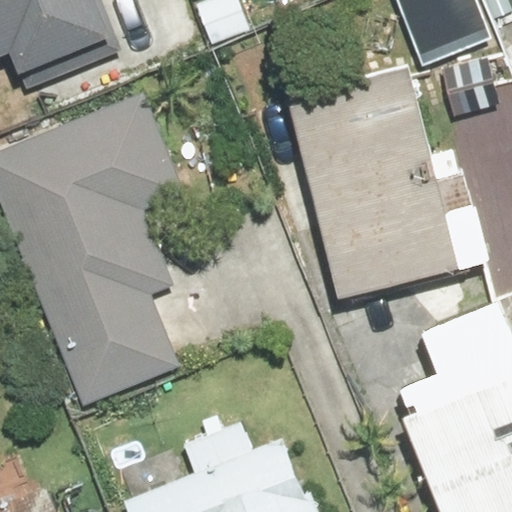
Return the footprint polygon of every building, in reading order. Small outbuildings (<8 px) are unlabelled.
[(0,0),(0,58),(9,79),(102,39),(85,0),(0,0)] [(432,0),(436,8),(455,0),(432,0)] [(399,73),(278,103),(327,302),(449,273),(436,220),(463,213),(454,177),(426,183),(399,73)] [(138,93),(0,151),(0,215),(81,409),(176,370),(144,294),(167,285),(137,213),(180,195),(138,93)] [(462,252),(486,308),(412,340),(427,375),(389,391),(401,421),(391,425),(427,511),(511,511),(511,241),(508,232),(462,252)] [(191,478),(114,507),(115,511),(313,511),(285,439),(255,451),(245,424),(180,449),(191,478)] [(48,511),(40,492),(0,508),(0,511),(48,511)]
